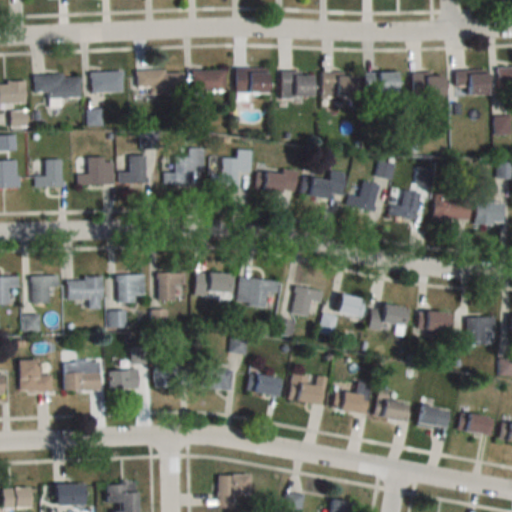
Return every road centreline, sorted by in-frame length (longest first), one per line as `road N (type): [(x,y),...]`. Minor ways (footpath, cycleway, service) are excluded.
road 1 (residential): [(0,445),(224,442),(511,490)]
road 2 (residential): [(0,233),(247,235),(429,270),(511,273)]
road 3 (residential): [(0,39),(511,30)]
